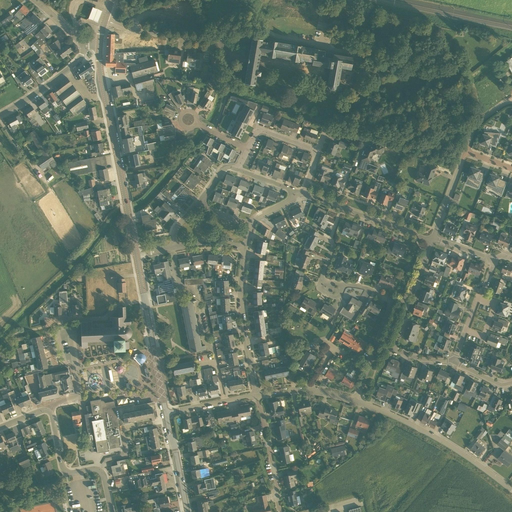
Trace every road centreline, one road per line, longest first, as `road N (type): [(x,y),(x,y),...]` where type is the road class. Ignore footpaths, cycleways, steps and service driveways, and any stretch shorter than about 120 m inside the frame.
road 1 (secondary): [(136,256),(98,47)]
road 2 (unclassified): [(511,490),(454,448),(357,401)]
road 3 (residential): [(224,401),(196,295),(181,290),(172,247)]
road 4 (residential): [(257,395),(243,328),(246,250)]
road 5 (residential): [(111,511),(100,471),(63,469),(47,411)]
road 6 (residential): [(229,59),(212,39),(143,33),(104,20)]
